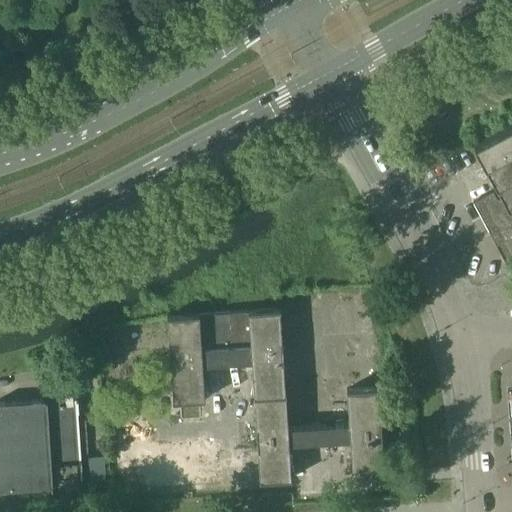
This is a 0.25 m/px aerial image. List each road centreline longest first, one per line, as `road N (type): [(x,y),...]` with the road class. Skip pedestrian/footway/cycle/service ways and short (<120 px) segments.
road 1 (secondary): [(0,238),(177,158),(326,78)]
road 2 (secondary): [(288,7),(135,93),(0,152)]
road 3 (residential): [(460,338),(326,78)]
road 4 (residential): [(480,506),(460,338)]
road 5 (secondary): [(326,78),(470,0)]
